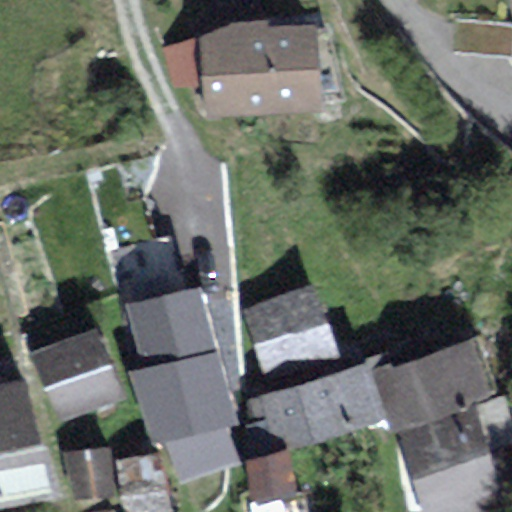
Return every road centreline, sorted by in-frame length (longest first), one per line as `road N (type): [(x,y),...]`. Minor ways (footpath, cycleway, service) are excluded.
road 1 (track): [(190,160),(125,0)]
road 2 (track): [(511,123),(395,0)]
